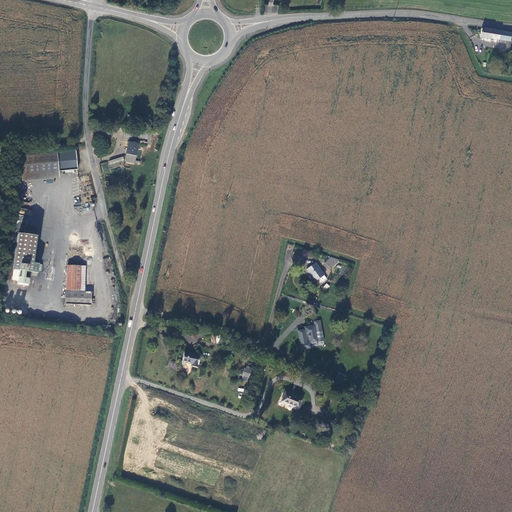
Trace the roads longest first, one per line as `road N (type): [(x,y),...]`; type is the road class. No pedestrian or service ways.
road 1 (secondary): [(168,154),(91,511)]
road 2 (unclassified): [(92,6),(85,122),(121,273)]
road 3 (secondary): [(511,27),(422,14),(321,15)]
